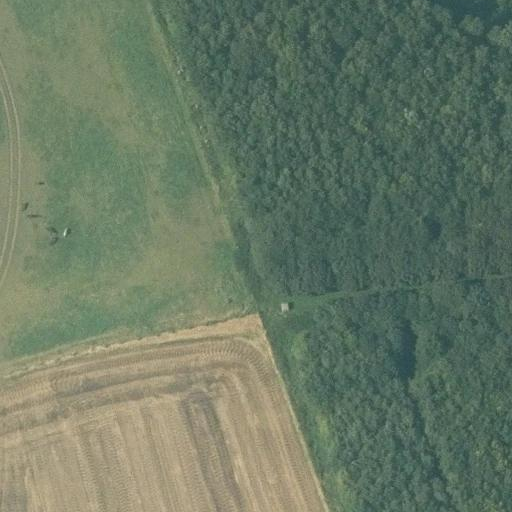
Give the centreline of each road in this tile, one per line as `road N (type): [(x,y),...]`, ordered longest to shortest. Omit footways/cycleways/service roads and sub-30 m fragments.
road 1 (track): [(0,370),(268,306),(342,511)]
road 2 (track): [(511,280),(268,306)]
